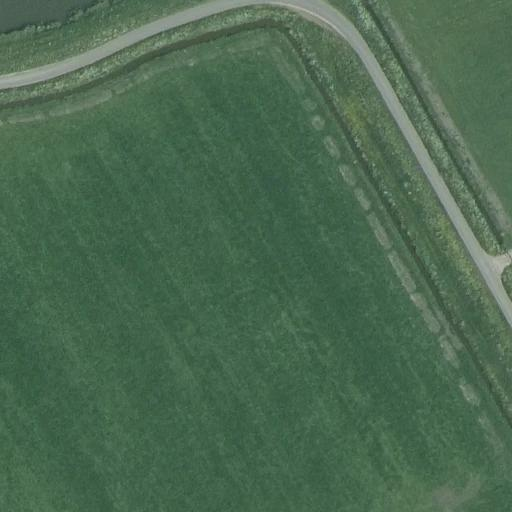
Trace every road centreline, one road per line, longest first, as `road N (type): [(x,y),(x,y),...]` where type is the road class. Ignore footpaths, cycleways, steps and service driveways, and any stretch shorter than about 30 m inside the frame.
road 1 (unclassified): [(292,0),(352,30),(511,317)]
road 2 (unclassified): [(0,85),(89,64),(158,30),(271,0)]
